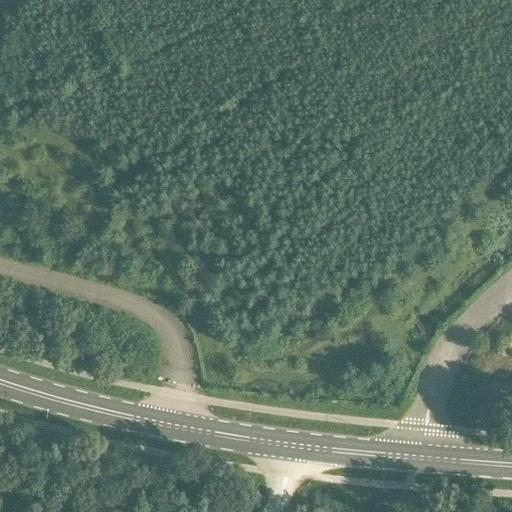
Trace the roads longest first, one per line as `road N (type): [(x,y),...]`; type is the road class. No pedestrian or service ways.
road 1 (tertiary): [(293,447),(174,428),(0,382)]
road 2 (unclassified): [(423,459),(438,363),(511,286)]
road 3 (tertiary): [(423,459),(293,447)]
